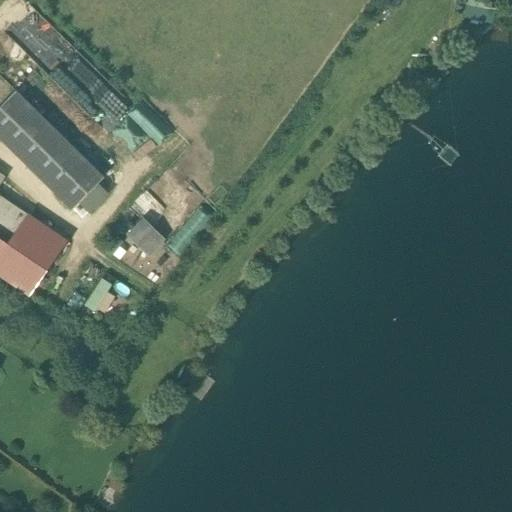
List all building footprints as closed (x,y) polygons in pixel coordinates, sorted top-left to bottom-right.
[(465,4),(464,16),(495,19),(497,7),(465,4)] [(107,182),(17,94),(0,110),(0,140),(75,214),(107,182)] [(140,157),(171,135),(147,101),(116,124),(140,157)] [(0,184),(3,180),(0,177),(0,293),(23,308),(67,243),(0,198),(0,184)] [(143,220),(126,235),(146,258),(163,243),(143,220)] [(96,309),(115,282),(104,275),(86,302),(96,309)]
